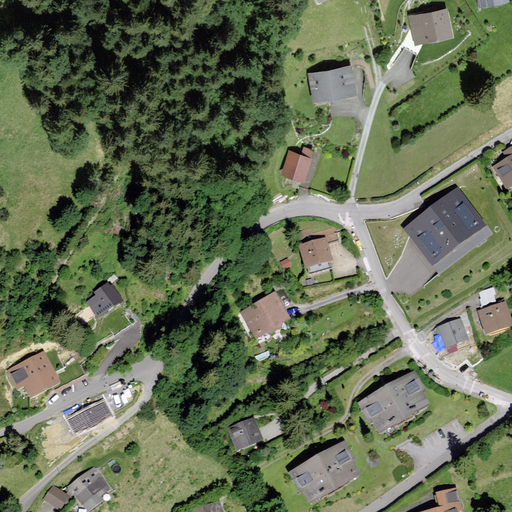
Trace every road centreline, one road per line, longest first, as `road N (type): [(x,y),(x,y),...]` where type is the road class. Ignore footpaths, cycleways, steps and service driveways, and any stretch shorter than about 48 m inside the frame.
road 1 (unclassified): [(148,365),(202,284),(259,222),(301,207),(350,217)]
road 2 (unclassified): [(511,400),(456,380),(425,357),(352,218)]
road 3 (residential): [(148,365),(142,402),(11,511)]
road 4 (residential): [(350,217),(403,202),(511,132)]
road 5 (residential): [(511,404),(368,511)]
road 6 (unclassified): [(0,433),(148,365)]
